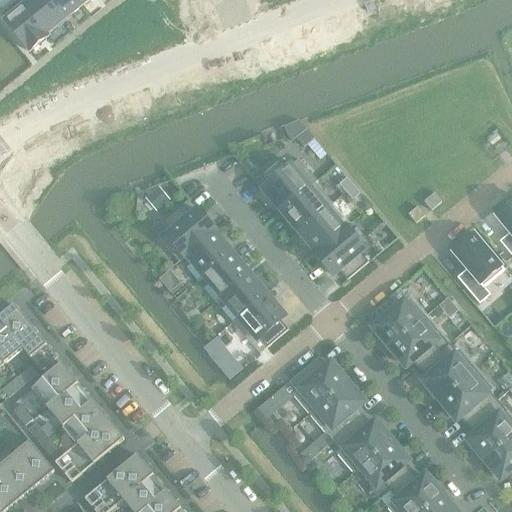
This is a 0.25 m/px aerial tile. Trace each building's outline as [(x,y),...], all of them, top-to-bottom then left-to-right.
[(16,0),(15,0),(0,12),(0,17),(29,53),(48,37),(47,35),(46,36),(16,0)] [(16,0),(46,36),(47,35),(64,21),(45,0),(16,0)] [(45,0),(64,21),(81,7),(75,0),(45,0)] [(306,130),(296,139),(304,148),(314,139),(306,130)] [(262,191),(280,212),(315,184),(317,182),(298,160),(288,169),(280,159),(259,177),(267,187),(262,191)] [(339,185),(345,193),(353,187),(347,179),(339,185)] [(280,212),(298,233),(332,204),(315,184),(280,212)] [(360,194),(353,187),(345,193),(352,201),(360,194)] [(159,191),(146,202),(157,215),(170,204),(159,191)] [(433,194),(422,203),(431,212),(442,203),(433,194)] [(511,202),(491,221),(511,246),(502,254),(511,265),(511,202)] [(298,233),(315,253),(315,254),(344,230),(344,229),(338,223),(344,218),(332,204),(298,233)] [(179,263),(186,258),(185,257),(214,232),(196,211),(191,215),(183,205),(161,223),(169,233),(160,241),(179,263)] [(425,217),(417,208),(408,216),(415,225),(425,217)] [(344,229),(344,230),(315,254),(315,253),(314,254),(333,276),(339,272),(347,281),(368,263),(360,254),(363,251),(344,229)] [(198,283),(203,278),(232,253),(214,232),(185,257),(186,258),(191,264),(186,268),(197,282),(198,283)] [(491,295),(482,284),(502,267),(475,234),(453,252),(474,277),(464,286),(480,304),(491,295)] [(215,304),(221,299),(220,299),(249,274),(232,253),(203,278),(209,285),(203,289),(214,302),(214,303),(215,304)] [(159,280),(170,294),(170,293),(181,285),(170,271),(159,280)] [(233,325),(238,320),(238,319),(267,295),(249,274),(220,299),(221,299),(226,306),(221,310),(232,323),(233,325)] [(280,321),(285,317),(267,295),(238,319),(238,320),(256,341),(251,345),(260,355),(288,331),(280,321)] [(378,340),(387,350),(420,322),(419,321),(404,303),(398,308),(390,298),(368,317),(376,326),(373,329),(381,338),(378,340)] [(13,305),(0,316),(0,320),(23,348),(22,349),(40,371),(56,358),(13,305)] [(412,362),(419,371),(441,353),(440,352),(433,344),(442,337),(425,317),(419,321),(420,322),(387,350),(396,361),(398,359),(406,367),(412,362)] [(0,358),(4,363),(22,349),(23,348),(0,320),(0,358)] [(229,382),(243,370),(216,339),(203,350),(229,382)] [(429,393),(438,404),(476,371),(460,352),(458,354),(449,344),(440,352),(441,353),(419,371),(427,380),(424,383),(431,391),(429,393)] [(295,395),(311,414),(349,382),(340,372),(338,374),(330,365),(327,367),(319,358),(288,383),(297,393),(295,395)] [(31,388),(47,408),(77,383),(61,364),(31,388)] [(29,367),(16,378),(22,386),(36,375),(29,367)] [(459,418),(467,427),(497,402),(490,393),(492,390),(476,371),(438,404),(446,414),(449,412),(456,421),(459,418)] [(511,377),(508,374),(499,381),(507,391),(511,386),(511,377)] [(7,398),(22,386),(16,378),(1,391),(7,398)] [(324,432),(333,443),(364,417),(357,409),(363,403),(355,395),(358,393),(349,382),(311,414),(325,431),(324,432)] [(47,408),(62,426),(92,401),(77,383),(47,408)] [(62,426),(76,444),(78,446),(108,421),(92,401),(62,426)] [(473,452),(482,463),(511,437),(511,420),(506,413),(507,413),(497,402),(467,427),(474,436),(468,441),(475,450),(473,452)] [(12,412),(24,426),(32,420),(20,405),(12,412)] [(356,475),(361,470),(360,469),(393,441),(384,431),(382,433),(375,424),(372,426),(364,417),(333,443),(341,452),(339,454),(356,475)] [(123,439),(108,421),(78,446),(76,444),(54,462),(61,471),(71,463),(74,466),(64,474),(71,483),(123,439)] [(28,430),(40,445),(48,438),(36,424),(28,430)] [(511,437),(482,463),(491,473),(493,471),(500,480),(511,471),(511,437)] [(48,438),(40,445),(52,459),(60,453),(48,438)] [(29,441),(12,454),(37,485),(54,471),(29,441)] [(379,501),(387,494),(412,474),(404,465),(407,462),(400,453),(402,452),(393,441),(360,469),(361,470),(375,486),(370,490),(379,501)] [(12,454),(0,464),(0,472),(21,498),(37,485),(12,454)] [(108,511),(123,500),(153,476),(136,455),(84,498),(91,507),(101,499),(103,502),(93,510),(95,511),(108,511)] [(301,456),(296,460),(304,468),(311,462),(307,457),(301,456)] [(0,472),(0,504),(5,511),(21,498),(0,472)] [(389,508),(392,511),(423,511),(444,495),(435,484),(433,486),(425,477),(419,483),(412,474),(387,494),(394,504),(389,508)] [(123,500),(132,511),(140,511),(166,491),(153,476),(123,500)] [(335,490),(327,498),(335,508),(344,500),(335,490)] [(140,511),(174,511),(180,508),(166,491),(140,511)] [(453,505),(444,495),(423,511),(454,511),(450,507),(453,505)]
